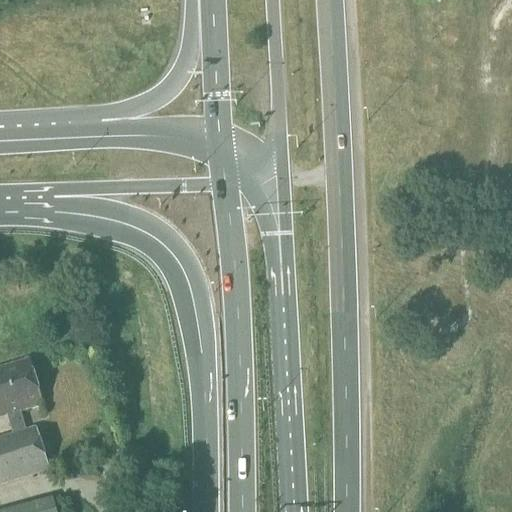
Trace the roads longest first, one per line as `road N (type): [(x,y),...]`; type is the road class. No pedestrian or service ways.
road 1 (motorway): [(349,511),(331,0)]
road 2 (motorway): [(53,210),(126,223),(159,238),(182,266),(198,349),(205,511)]
road 3 (trunk): [(295,511),(278,170)]
road 4 (trunk): [(226,185),(240,335),(241,511)]
road 5 (motorway): [(212,0),(169,93),(100,135)]
road 6 (motorway): [(53,210),(126,187),(226,185)]
road 7 (secondary): [(278,170),(273,0)]
road 8 (trunk): [(212,0),(222,146)]
road 9 (motorway): [(222,146),(100,135)]
